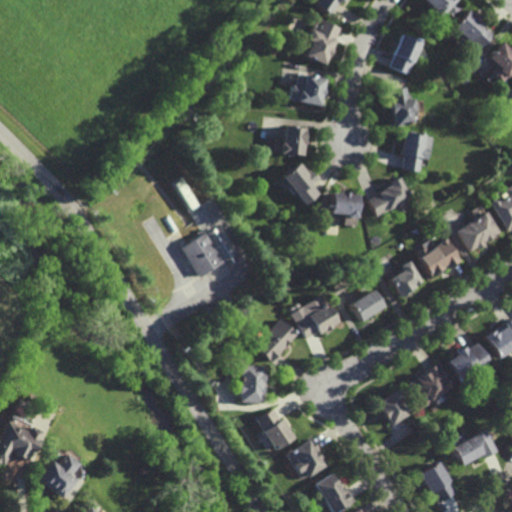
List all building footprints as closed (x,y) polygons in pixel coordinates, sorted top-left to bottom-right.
[(341,0),(339,4),(337,3),(328,15),(313,5),(316,0),(341,0)] [(454,0),(456,1),(455,3),(460,8),(450,19),(445,14),(439,20),(433,14),(434,12),(422,1),(423,0),(454,0)] [(472,18),(473,17),(478,22),(477,22),(481,26),(483,23),(491,30),(478,46),(455,26),(466,13),(472,18)] [(330,44),(331,45),(327,53),(326,53),(322,63),(303,55),(304,53),(303,52),(305,47),(298,45),(302,34),(304,36),(307,30),(309,29),(314,18),(337,29),(330,44)] [(406,72),(387,63),(393,52),(392,50),(401,30),(421,39),(406,72)] [(505,43),(506,42),(511,48),(511,63),(500,78),(491,69),(496,63),(490,58),(491,57),(487,52),(492,46),(491,45),(498,37),(505,43)] [(321,92),(319,92),(317,103),(294,98),(297,87),(299,87),(303,71),(323,75),(321,84),(322,84),(321,92)] [(405,92),(408,92),(409,95),(412,95),(415,109),(411,109),(413,119),(393,122),(392,110),(390,110),(388,99),(389,99),(387,87),(404,84),(405,92)] [(302,143),(301,143),(300,152),(276,150),(277,139),(280,139),(282,123),(302,125),(301,134),(303,134),(302,143)] [(430,149),(427,149),(425,157),(420,156),(418,170),(401,168),(403,152),(399,152),(403,128),(425,131),(424,134),(432,135),(430,149)] [(305,170),(308,168),(314,176),(308,181),(316,191),(303,202),(280,173),(296,160),(305,170)] [(397,212),(393,205),(374,215),(365,198),(377,192),(376,190),(383,186),(383,185),(389,182),(388,179),(398,174),(409,196),(408,196),(412,204),(397,212)] [(511,223),(505,227),(491,202),(491,200),(491,199),(492,198),(493,197),(496,197),(498,197),(499,198),(507,194),(503,187),(511,181),(511,223)] [(347,191),(357,192),(355,215),(345,214),(345,211),(328,210),(330,189),(340,190),(340,189),(347,189),(347,191)] [(485,241),(484,240),(483,240),(484,243),(476,248),(475,245),(467,250),(454,229),(487,209),(500,230),(494,233),(495,235),(485,241)] [(197,277),(179,247),(201,232),(220,262),(197,277)] [(460,259),(447,267),(445,264),(444,265),(444,266),(430,275),(417,255),(418,254),(416,250),(424,245),(426,249),(439,241),(446,236),(460,259)] [(399,295),(387,277),(401,267),(399,263),(407,258),(420,279),(414,282),(414,283),(406,289),(407,291),(399,295)] [(359,320),(348,302),(372,287),(383,305),(359,320)] [(324,330),(324,329),(317,333),(315,331),(305,338),(294,322),(325,302),(337,320),(331,324),(331,325),(324,330)] [(499,358),(484,335),(509,319),(511,316),(511,348),(509,350),(510,351),(499,358)] [(268,363),(252,345),(278,317),(295,334),(268,363)] [(488,359),(475,368),(477,371),(471,374),(473,377),(462,384),(447,360),(457,354),(455,351),(457,349),(461,346),(462,347),(464,345),(466,348),(477,341),(488,359)] [(446,379),(448,377),(450,381),(449,382),(451,385),(441,392),(441,393),(431,400),(431,401),(421,407),(407,383),(425,372),(425,370),(438,362),(446,375),(445,376),(446,379)] [(261,388),(262,388),(262,395),(260,395),(260,403),(236,402),(237,394),(236,394),(237,383),(238,375),(237,375),(238,365),(262,366),(262,372),(263,372),(262,384),(261,384),(261,388)] [(388,425),(384,419),(382,420),(377,410),(378,409),(374,402),(395,390),(402,401),(397,404),(404,416),(388,425)] [(272,450),(260,432),(261,432),(254,420),(270,409),(290,438),(272,450)] [(26,432),(29,426),(40,431),(40,432),(45,435),(32,461),(27,458),(26,460),(22,458),(22,459),(12,453),(12,452),(9,451),(2,465),(0,463),(0,431),(5,421),(26,432)] [(483,459),(480,455),(459,466),(449,448),(485,429),(497,451),(483,459)] [(304,478),(304,477),(298,480),(282,454),(308,439),(315,451),(314,452),(318,459),(317,459),(322,467),(304,478)] [(62,477),(68,482),(57,496),(34,478),(49,460),(54,465),(57,462),(54,460),(59,454),(72,465),(62,477)] [(443,473),(444,472),(450,480),(448,481),(455,493),(437,504),(430,493),(429,494),(417,474),(437,462),(443,473)] [(333,482),(336,480),(342,489),(344,488),(352,502),(337,511),(336,510),(332,511),(326,511),(309,486),(328,474),(333,482)]
